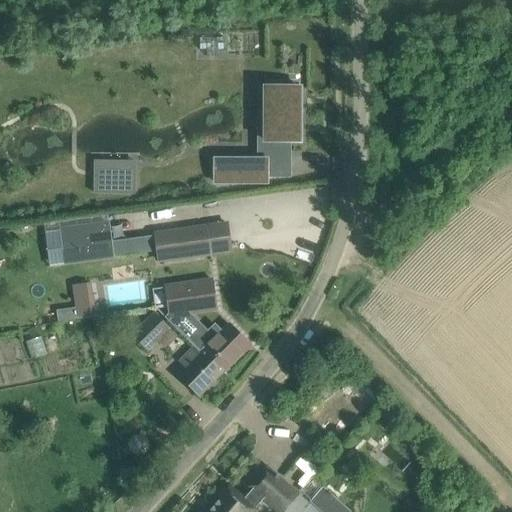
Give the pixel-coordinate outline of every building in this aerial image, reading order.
[(286,152),(286,142),(300,142),(300,87),(258,87),(258,114),(265,114),(265,159),(214,159),(214,183),(266,183),(266,167),(285,167),(285,152),(286,152)] [(95,162),(95,194),(111,195),(111,185),(134,185),(135,163),(95,162)] [(107,224),(58,231),(62,265),(111,258),(129,256),(127,238),(109,240),(107,224)] [(155,234),(159,262),(208,255),(204,227),(155,234)] [(255,268),(265,282),(281,271),(271,256),(255,268)] [(210,280),(165,287),(170,316),(167,319),(194,346),(201,354),(203,352),(206,355),(211,350),(221,360),(216,365),(223,372),(249,345),(227,324),(221,331),(214,324),(209,329),(207,331),(190,313),(214,310),(213,299),(210,280)] [(93,282),(73,283),(74,304),(94,303),(93,282)] [(62,309),(45,312),(46,321),(64,319),(62,309)] [(152,315),(130,339),(145,354),(156,342),(168,330),(152,315)] [(185,369),(178,376),(200,397),(223,372),(216,365),(221,360),(211,350),(206,355),(203,352),(201,354),(194,346),(192,348),(178,362),(185,369)] [(46,432),(55,430),(52,420),(44,422),(46,432)] [(302,457),(296,464),(306,473),(299,481),(304,486),(314,475),(317,470),(310,464),(302,457)] [(240,497),(226,484),(202,511),(253,511),(255,510),(254,509),(263,499),(278,511),(282,511),(297,496),(265,468),(249,487),(240,497)] [(321,511),(349,511),(322,486),(308,500),(321,511)]
